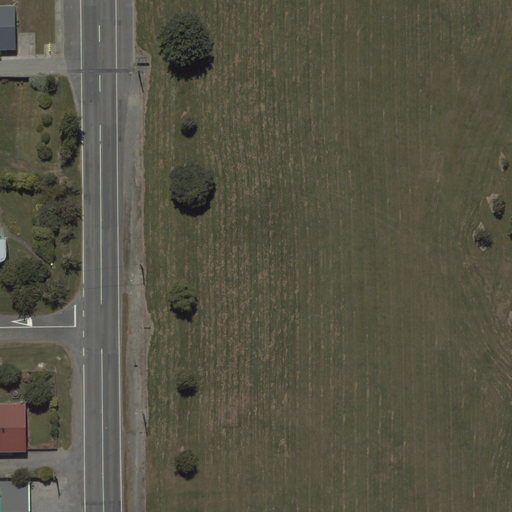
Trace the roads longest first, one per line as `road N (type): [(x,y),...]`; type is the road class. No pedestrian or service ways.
road 1 (primary): [(99,0),(99,325)]
road 2 (primary): [(99,325),(102,511)]
